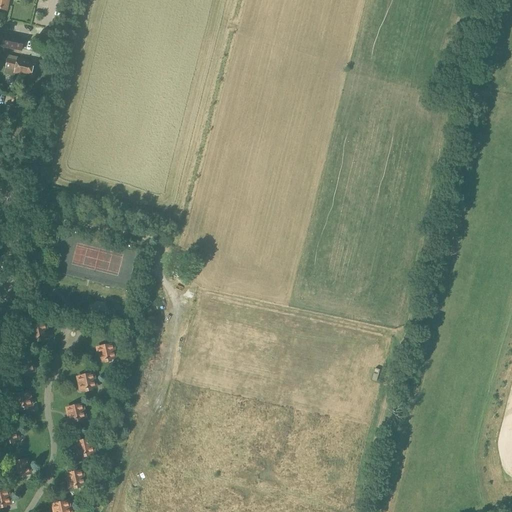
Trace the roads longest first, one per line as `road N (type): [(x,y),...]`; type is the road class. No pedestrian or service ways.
road 1 (track): [(480,0),(358,511)]
road 2 (track): [(400,336),(169,288),(151,245),(26,208)]
road 3 (unknown): [(169,288),(166,324),(104,511)]
